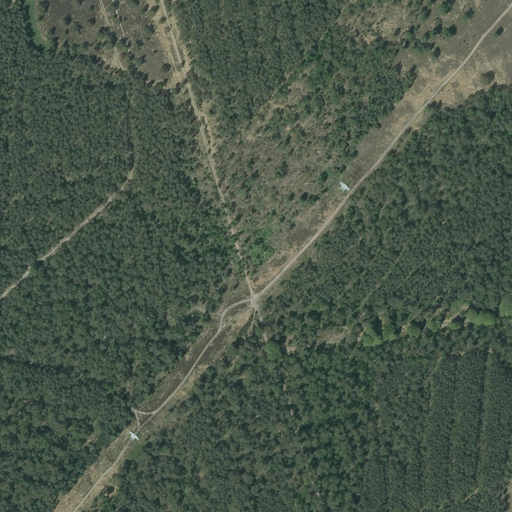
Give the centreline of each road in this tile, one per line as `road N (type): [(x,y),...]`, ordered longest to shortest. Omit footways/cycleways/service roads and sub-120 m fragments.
road 1 (track): [(72,511),(211,340),(307,244),(511,4)]
road 2 (track): [(99,0),(124,92),(128,177),(0,298)]
road 3 (track): [(255,305),(158,0)]
road 4 (track): [(269,352),(511,310)]
road 5 (unknown): [(112,0),(161,160),(152,178),(124,186)]
road 6 (track): [(320,511),(255,305)]
road 7 (track): [(0,356),(71,376),(153,414)]
